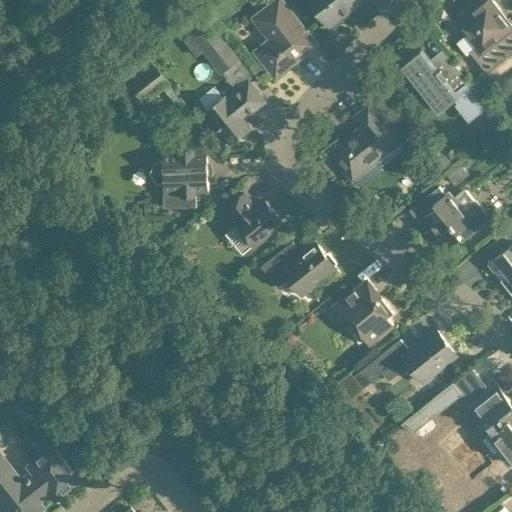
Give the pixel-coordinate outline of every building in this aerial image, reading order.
[(254,50),(263,61),(276,77),(298,59),(297,57),(304,51),(305,53),(318,43),(283,0),(273,0),(258,13),(275,34),(254,50)] [(309,0),(317,9),(329,25),(344,14),(343,12),(353,5),(353,6),(360,0),(309,0)] [(511,22),(511,21),(494,0),(480,0),(476,4),(474,1),(456,15),(458,18),(455,20),(476,47),(471,51),(488,72),(511,52),(511,22)] [(201,8),(188,18),(197,30),(210,19),(201,8)] [(194,32),(224,69),(240,57),(210,19),(197,30),(194,32)] [(421,50),(393,72),(394,73),(398,70),(413,83),(419,87),(439,111),(441,109),(444,107),(454,99),(470,119),(488,105),(469,81),(459,69),(447,53),(446,54),(448,56),(435,66),(429,60),(421,50)] [(127,79),(141,97),(163,79),(149,62),(127,79)] [(215,122),(213,123),(221,133),(223,132),(232,143),(252,127),(244,118),(245,117),(243,114),(247,111),(249,113),(266,100),(250,79),(227,96),(225,93),(205,109),(215,122)] [(387,92),(376,100),(379,103),(387,114),(397,105),(387,92)] [(362,125),(331,150),(353,178),(399,142),(405,137),(387,114),(379,103),(372,109),(369,104),(354,116),(362,125)] [(194,144),(180,145),(180,150),(163,150),(164,159),(157,159),(151,171),(158,181),(164,181),(165,205),(196,205),(196,190),(209,190),(208,149),(195,149),(194,144)] [(461,164),(449,174),(456,182),(468,173),(461,164)] [(429,170),(418,178),(424,186),(435,178),(429,170)] [(424,216),(432,227),(447,247),(461,236),(463,238),(461,240),(462,241),(490,219),(465,188),(454,197),(449,190),(446,193),(440,185),(429,194),(438,205),(424,216)] [(245,192),(229,205),(225,208),(237,223),(236,223),(255,246),(272,231),(270,229),(282,219),(266,199),(257,207),(245,192)] [(511,221),(503,228),(506,232),(485,248),(494,258),(488,263),(495,271),(500,267),(507,275),(501,279),(511,292),(511,221)] [(175,238),(172,251),(182,253),(184,239),(175,238)] [(271,258),(262,265),(278,286),(289,277),(303,294),(321,280),(327,275),(336,268),(337,267),(316,240),(302,251),(294,240),(286,246),(271,258)] [(352,290),(333,305),(342,316),(348,324),(352,321),(358,329),(369,343),(379,336),(387,329),(394,323),(389,316),(395,312),(383,296),(368,278),(352,290)] [(242,291),(231,299),(241,312),(252,304),(242,291)] [(401,338),(386,350),(354,375),(364,387),(404,355),(423,381),(457,354),(436,327),(409,348),(401,338)] [(287,334),(284,336),(285,340),(287,343),(291,343),(294,340),(294,336),(291,334),(287,334)] [(351,371),(338,381),(351,397),(364,387),(354,375),(351,371)] [(511,463),(511,462),(511,400),(497,381),(469,403),(492,432),(484,439),(494,452),(500,448),(511,463)] [(425,404),(402,423),(414,431),(423,438),(438,426),(432,417),(443,409),(462,394),(452,382),(425,404)] [(32,511),(40,506),(35,500),(49,489),(54,495),(76,478),(51,447),(29,464),(34,470),(15,485),(0,466),(0,457),(1,457),(0,455),(0,502),(0,503),(0,511),(32,511)]
